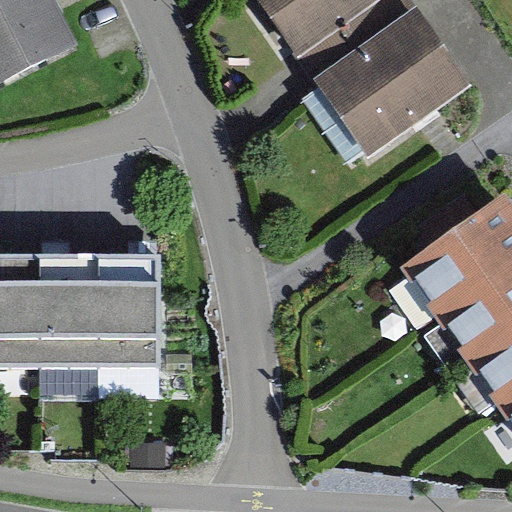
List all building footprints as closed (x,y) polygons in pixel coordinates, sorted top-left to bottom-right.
[(0,0),(0,112),(106,63),(77,0),(0,0)] [(385,0),(257,0),(300,60),(385,0)] [(471,91),(416,16),(316,89),(371,164),(471,91)] [(511,300),(511,234),(432,286),(463,333),(511,300)] [(181,254),(114,255),(115,376),(181,376),(181,254)] [(51,255),(0,256),(0,377),(53,376),(51,255)] [(114,255),(51,255),(53,376),(115,376),(114,255)] [(511,300),(463,333),(491,378),(511,364),(511,300)] [(511,364),(491,378),(511,409),(511,364)]
